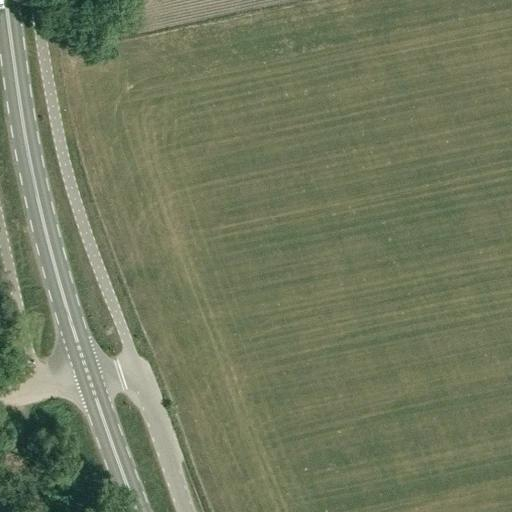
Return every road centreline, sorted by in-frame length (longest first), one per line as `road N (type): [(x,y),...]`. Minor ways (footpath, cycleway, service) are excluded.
road 1 (secondary): [(88,377),(33,189),(6,0)]
road 2 (unclassified): [(185,511),(132,363)]
road 3 (secondary): [(137,511),(88,377)]
